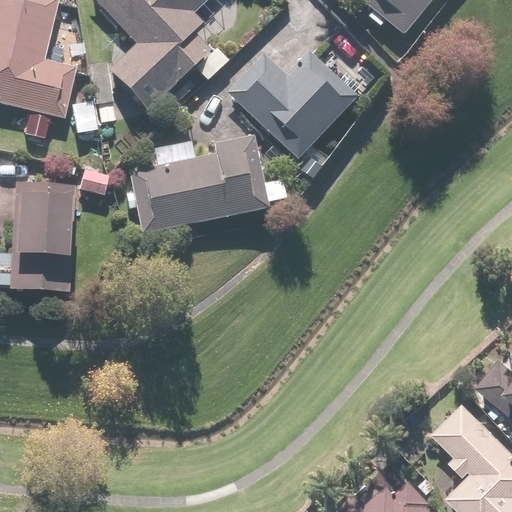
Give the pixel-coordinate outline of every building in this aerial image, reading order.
[(0,0),(0,108),(29,115),(24,137),(42,141),(47,118),(62,122),(74,70),(45,63),(59,0),(0,0)] [(85,0),(131,45),(105,72),(148,116),(212,52),(193,33),(202,25),(193,16),(209,0),(85,0)] [(433,0),(354,0),(402,39),(433,0)] [(284,78),(265,58),(230,93),(297,161),(357,102),(351,96),(360,87),(345,72),(337,80),(310,53),(284,78)] [(47,125),(49,140),(96,133),(92,105),(70,108),(72,122),(47,125)] [(154,168),(128,172),(138,236),(269,215),(267,205),(285,202),(282,182),(261,185),(254,138),(212,145),(213,156),(194,159),(192,142),(151,148),(154,168)] [(110,177),(79,172),(76,193),(107,197),(110,177)] [(75,187),(14,184),(9,256),(0,255),(0,289),(7,290),(7,293),(68,297),(75,187)] [(501,362),(476,388),(511,421),(511,364),(508,369),(501,362)] [(511,511),(511,453),(465,407),(432,441),(455,462),(450,467),(466,482),(446,502),(455,511),(511,511)] [(350,497),(330,511),(431,511),(427,507),(433,502),(414,479),(395,494),(388,486),(360,509),(350,497)]
